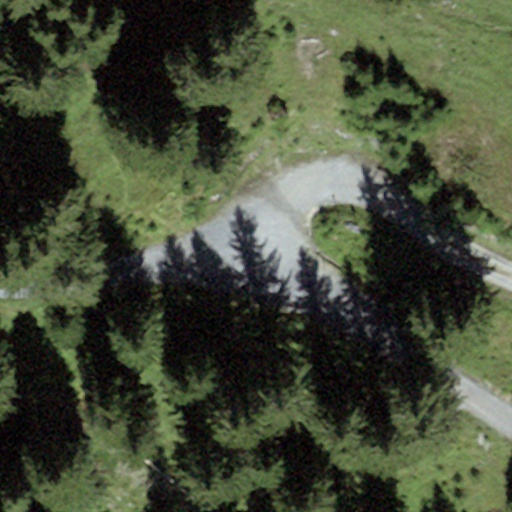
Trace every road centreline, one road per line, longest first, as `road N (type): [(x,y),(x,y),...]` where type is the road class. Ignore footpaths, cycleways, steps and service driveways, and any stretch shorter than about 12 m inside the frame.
road 1 (track): [(511,264),(348,174),(267,191),(233,261)]
road 2 (track): [(233,261),(334,296),(511,422)]
road 3 (track): [(233,261),(0,304)]
